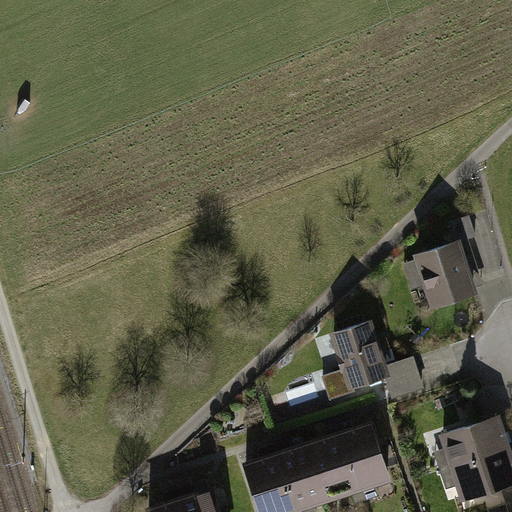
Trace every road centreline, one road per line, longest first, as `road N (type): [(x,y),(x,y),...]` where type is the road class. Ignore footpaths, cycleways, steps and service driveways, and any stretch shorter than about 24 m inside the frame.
road 1 (track): [(97,511),(511,126)]
road 2 (track): [(0,291),(66,511)]
